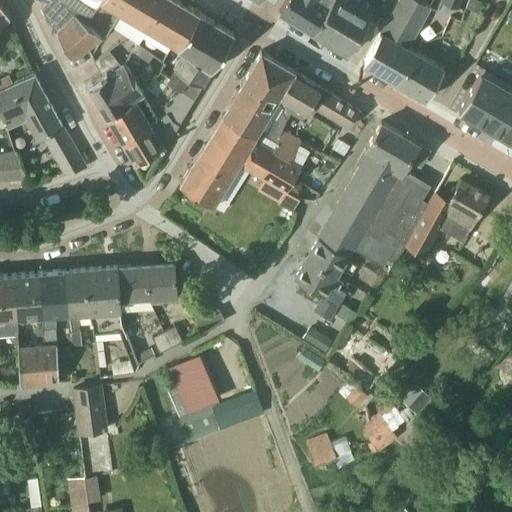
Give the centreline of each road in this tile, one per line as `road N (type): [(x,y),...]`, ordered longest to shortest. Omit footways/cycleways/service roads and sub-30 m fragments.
road 1 (residential): [(511,168),(258,19)]
road 2 (residential): [(139,201),(169,171),(258,19)]
road 3 (residential): [(110,165),(16,0)]
road 4 (residential): [(139,201),(25,247),(0,248)]
